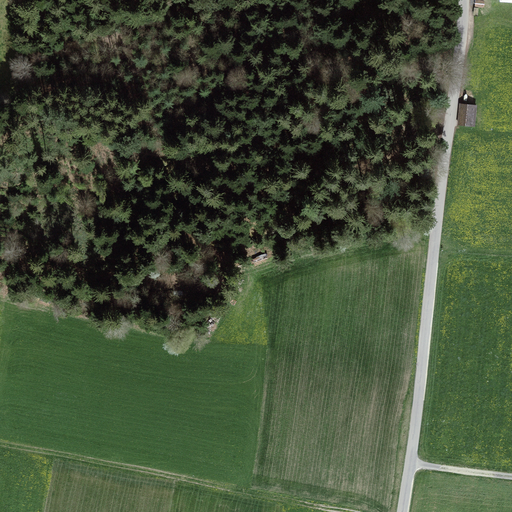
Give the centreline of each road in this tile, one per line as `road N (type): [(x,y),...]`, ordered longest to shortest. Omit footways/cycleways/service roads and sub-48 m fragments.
road 1 (unclassified): [(402,511),(464,0)]
road 2 (track): [(0,443),(345,511)]
road 3 (track): [(379,0),(453,95)]
